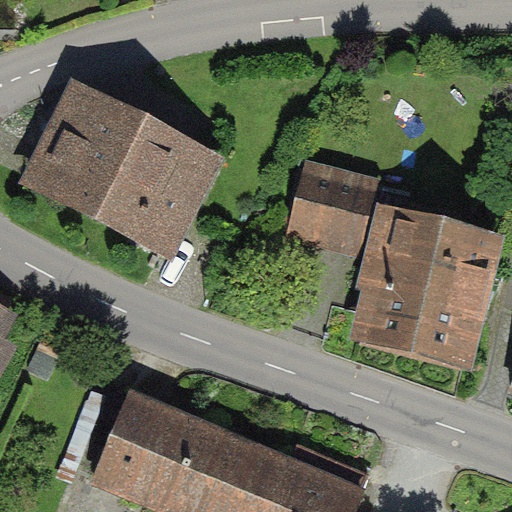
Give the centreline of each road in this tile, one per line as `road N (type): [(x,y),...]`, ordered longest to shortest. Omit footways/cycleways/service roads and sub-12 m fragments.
road 1 (residential): [(511,452),(167,333),(0,245)]
road 2 (residential): [(511,0),(190,18),(0,87)]
